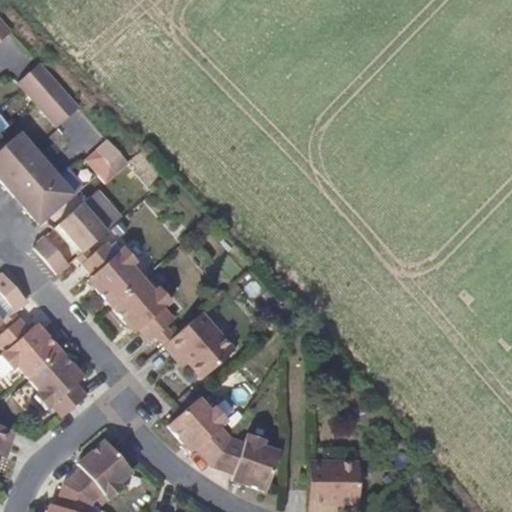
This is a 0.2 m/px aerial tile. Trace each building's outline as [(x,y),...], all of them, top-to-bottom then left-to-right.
[(0,48),(13,39),(0,23),(0,48)] [(38,67),(14,86),(33,107),(56,87),(38,67)] [(56,87),(33,107),(56,133),(80,113),(56,87)] [(0,184),(36,227),(70,196),(17,135),(0,149),(0,184)] [(124,163),(106,143),(93,155),(111,176),(124,163)] [(81,256),(103,237),(78,208),(55,227),(81,256)] [(44,236),(36,227),(25,236),(32,243),(28,248),(57,277),(63,272),(66,270),(41,239),(44,236)] [(95,292),(109,308),(142,280),(128,265),(135,259),(124,247),(115,255),(105,244),(78,267),(90,278),(85,284),(85,289),(89,293),(95,292)] [(0,299),(14,314),(27,303),(0,275),(0,299)] [(160,288),(154,294),(142,280),(109,308),(124,325),(122,332),(126,336),(130,333),(134,337),(138,334),(149,346),(156,340),(174,324),(164,313),(174,303),(160,288)] [(13,315),(0,326),(0,363),(7,372),(11,368),(24,383),(58,353),(41,335),(43,332),(36,324),(27,332),(13,315)] [(201,382),(226,361),(193,321),(162,348),(181,370),(187,365),(201,382)] [(58,353),(24,383),(35,395),(31,398),(42,411),(46,408),(58,422),(84,398),(75,388),(83,381),(81,378),(83,376),(77,369),(74,372),(58,353)] [(196,403),(162,433),(211,469),(229,442),(222,436),(231,425),(218,413),(211,420),(196,403)] [(0,472),(15,433),(0,428),(0,472)] [(258,449),(263,440),(248,433),(238,447),(258,449)] [(229,442),(211,469),(219,476),(222,471),(234,480),(230,485),(231,489),(234,491),(240,489),(257,496),(271,454),(258,449),(238,447),(229,442)] [(79,469),(84,473),(68,492),(96,511),(109,500),(114,506),(125,497),(119,488),(133,475),(104,443),(87,458),(79,457),(73,466),(79,469)] [(355,467),(308,465),(307,511),(334,511),(336,509),(355,509),(355,467)] [(230,485),(234,480),(222,471),(219,476),(230,485)] [(97,511),(96,511),(68,492),(61,511),(59,511),(52,510),(51,511),(97,511)]
